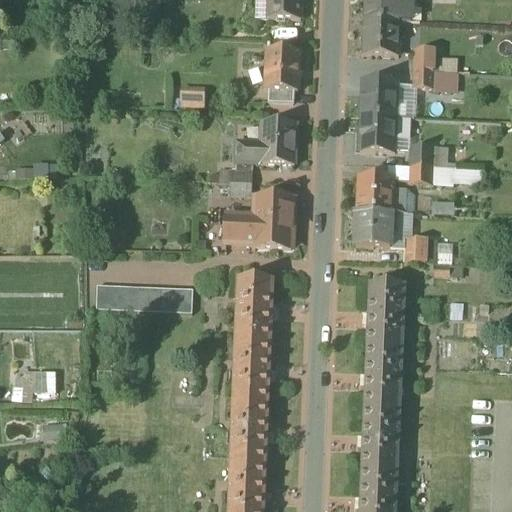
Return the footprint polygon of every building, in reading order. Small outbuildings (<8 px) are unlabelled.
[(302,0),(270,0),(270,24),(302,24),(302,0)] [(413,0),(366,0),(366,24),(400,26),(401,10),(413,11),(413,0)] [(400,26),(366,24),(364,59),(399,60),(400,26)] [(435,54),(415,53),(414,74),(434,75),(435,62),(435,54)] [(301,56),(269,55),(268,73),(266,73),(266,92),(267,92),(267,95),(271,95),(295,96),(299,96),(301,56)] [(458,63),(435,62),(434,75),(445,76),(445,77),(458,77),(458,63)] [(434,75),(414,74),(414,93),(434,94),(434,75)] [(398,87),(363,85),(362,120),(396,122),(398,87)] [(182,110),(207,112),(208,94),(183,92),(182,110)] [(295,96),(271,95),(270,107),(294,108),(295,96)] [(396,122),(362,120),(360,155),(395,156),(397,122),(396,122)] [(297,128),(263,126),(262,148),(238,147),(237,167),(295,170),(297,128)] [(444,152),(411,151),(410,171),(410,170),(444,172),(444,152)] [(444,172),(410,170),(410,189),(453,190),(454,172),(444,172)] [(231,175),(220,175),(220,188),(231,188),(231,175)] [(254,176),(231,175),(231,188),(253,188),(254,176)] [(394,183),(359,181),(358,216),(393,218),(393,197),(394,183)] [(253,188),(231,188),(230,200),(252,201),(253,188)] [(415,198),(393,197),(393,218),(414,219),(415,198)] [(294,204),(257,203),(257,205),(255,204),(254,221),(228,220),(227,247),(255,248),(255,251),(292,252),(294,204)] [(393,218),(358,216),(356,251),(391,252),(393,218)] [(427,243),(407,242),(407,266),(426,267),(427,243)] [(275,285),(239,283),(236,345),(272,347),(275,285)] [(407,290),(371,289),(368,351),(404,352),(407,290)] [(99,315),(195,316),(195,291),(99,290),(99,315)] [(272,347),(236,345),(234,407),(269,409),(272,347)] [(404,352),(368,351),(365,413),(401,414),(404,352)] [(34,406),(34,391),(46,391),(46,374),(24,374),(24,406),(34,406)] [(269,409),(234,407),(231,469),(267,471),(269,409)] [(401,414),(365,413),(363,475),(399,476),(401,414)] [(265,511),(267,471),(231,469),(229,511),(265,511)] [(397,511),(399,476),(363,475),(361,511),(397,511)]
